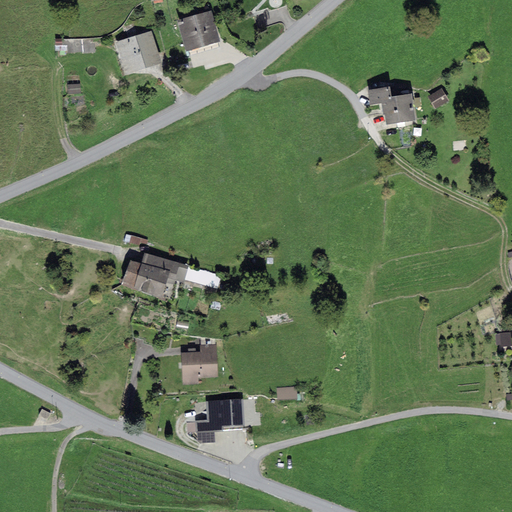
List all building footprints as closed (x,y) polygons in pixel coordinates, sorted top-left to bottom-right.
[(212,11),(178,21),(187,52),(221,43),(212,11)] [(152,31),(117,42),(127,75),(163,64),(152,31)] [(387,125),(417,121),(412,94),(393,97),(391,87),(369,91),(372,105),(382,104),(384,116),(385,116),(387,125)] [(442,89),(429,97),(436,109),(450,102),(442,89)] [(177,281),(185,283),(186,280),(189,266),(145,253),(142,264),(131,261),(121,286),(134,291),(135,289),(162,299),(167,283),(175,285),(177,281)] [(222,275),(189,266),(186,280),(218,290),(222,275)] [(181,353),(184,385),(200,384),(199,379),(219,377),(216,345),(201,346),(202,352),(197,352),(189,353),(181,353)] [(298,387),(277,388),(278,400),(299,399),(298,387)] [(196,421),(197,434),(224,432),(224,428),(245,426),(243,400),(207,402),(208,420),(196,421)] [(51,415),(43,410),(40,416),(48,420),(51,415)]
